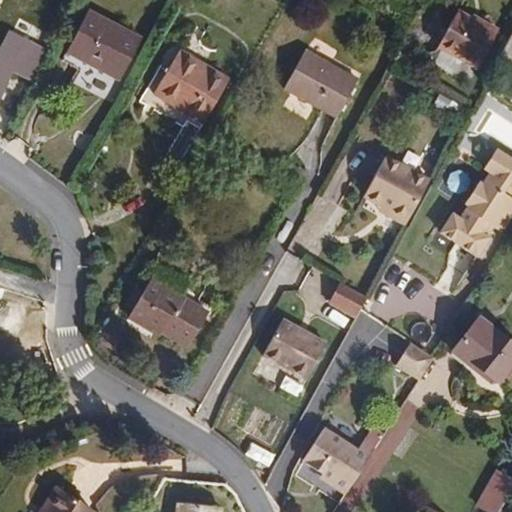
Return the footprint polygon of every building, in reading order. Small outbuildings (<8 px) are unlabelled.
[(147,47),(142,44),(143,43),(93,12),(92,13),(67,56),(117,86),(122,88),(147,47)] [(476,70),(496,35),(457,13),(437,49),(476,70)] [(0,90),(8,76),(22,83),(39,53),(11,36),(1,53),(0,52),(0,90)] [(203,125),(228,84),(230,81),(181,51),(154,96),(203,125)] [(358,82),(307,52),(284,91),(336,121),(358,82)] [(498,236),(511,216),(511,204),(501,197),(506,189),(511,192),(511,159),(496,148),(481,170),(487,174),(478,187),(475,185),(461,206),(465,209),(456,222),(449,217),(436,235),(455,247),(474,260),(486,242),(484,240),(479,237),(485,227),(490,231),(498,236)] [(362,195),(379,205),(377,210),(385,214),(402,225),(427,181),(384,157),(362,195)] [(511,202),(511,192),(506,189),(501,197),(511,204),(511,202)] [(484,240),(490,231),(485,227),(479,237),(484,240)] [(181,356),(207,316),(153,282),(127,322),(181,356)] [(369,302),(341,287),(331,305),(358,321),(369,302)] [(37,334),(42,318),(22,311),(16,327),(37,334)] [(306,382),(326,347),(285,322),(264,358),(306,382)] [(511,367),(511,354),(478,325),(450,356),(463,368),(466,365),(494,388),(511,367)] [(421,381),(435,357),(411,344),(398,367),(421,381)] [(346,498),(376,455),(364,447),(358,456),(325,433),(304,465),(333,484),(330,488),(346,498)] [(498,511),(508,496),(511,488),(511,482),(498,474),(474,511),(498,511)] [(83,511),(58,494),(44,511),(45,511),(83,511)]
